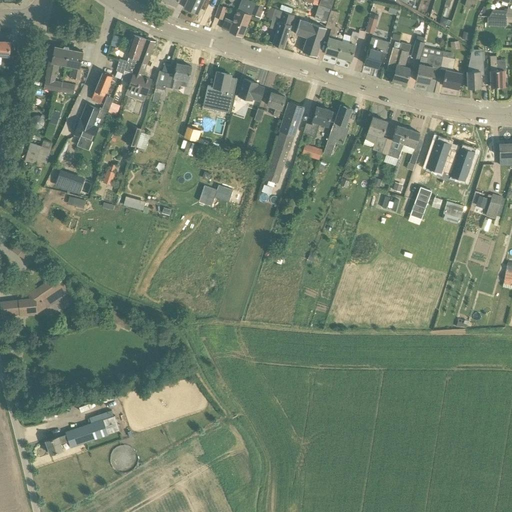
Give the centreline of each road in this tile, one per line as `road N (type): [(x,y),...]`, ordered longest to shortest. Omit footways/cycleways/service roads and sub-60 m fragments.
road 1 (residential): [(511,115),(420,103),(172,29),(111,0)]
road 2 (unclassified): [(36,511),(0,363)]
